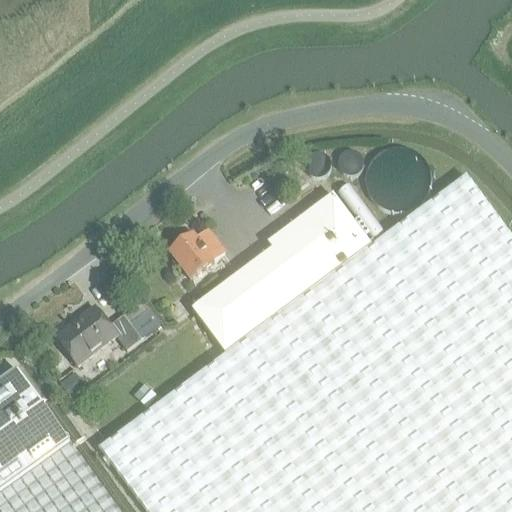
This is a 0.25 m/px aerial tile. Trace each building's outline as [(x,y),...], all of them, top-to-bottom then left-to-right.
[(448,193),(461,182),(455,174),(442,185),(448,193)] [(373,249),(227,360),(102,455),(144,511),(511,511),(511,240),(466,178),(373,249)] [(193,314),(227,360),(373,249),(334,198),(269,247),(273,254),(193,314)] [(226,256),(222,250),(209,233),(197,242),(194,237),(170,255),(191,283),(226,256)] [(143,305),(124,319),(143,343),(161,329),(143,305)] [(128,355),(143,343),(124,319),(111,329),(96,309),(82,320),(84,323),(59,343),(79,369),(117,340),(128,355)] [(0,486),(65,441),(18,376),(0,389),(0,486)] [(75,376),(61,387),(75,404),(89,392),(75,376)] [(148,392),(140,401),(150,409),(157,401),(148,392)] [(0,498),(0,511),(115,511),(71,449),(0,498)]
